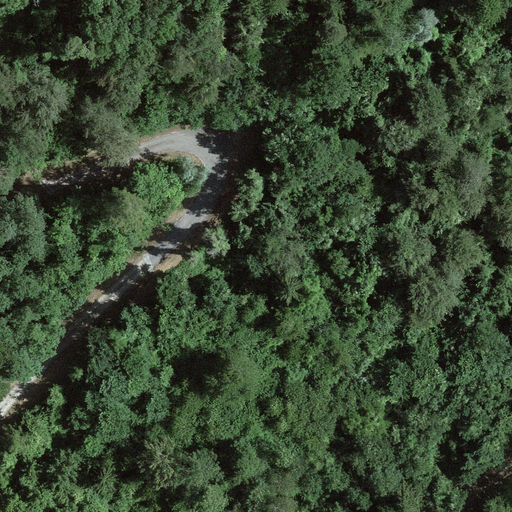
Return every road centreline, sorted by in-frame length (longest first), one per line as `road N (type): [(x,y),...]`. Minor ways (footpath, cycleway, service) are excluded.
road 1 (track): [(0,203),(183,143),(201,149),(214,179),(210,196),(0,413)]
road 2 (track): [(201,149),(434,0)]
